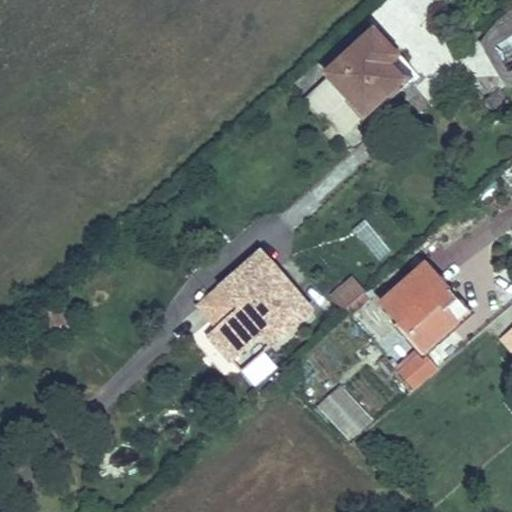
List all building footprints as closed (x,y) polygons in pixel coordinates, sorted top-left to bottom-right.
[(499,46),(488,51),(506,94),(511,91),(511,18),(491,27),(499,46)] [(331,77),(367,116),(411,76),(375,37),(331,77)] [(331,77),(305,101),(340,141),(367,116),(331,77)] [(223,289),(234,302),(223,311),(231,321),(220,330),(211,337),(233,362),(264,337),(273,348),(313,314),(262,255),(223,289)] [(384,305),(425,352),(457,324),(448,313),(459,303),(427,266),(384,305)] [(345,313),(367,295),(353,277),(331,295),(345,313)] [(234,302),(223,289),(200,308),(220,330),(231,321),(223,311),(234,302)] [(459,303),(448,313),(457,324),(469,313),(459,303)] [(399,374),(414,391),(438,371),(423,354),(399,374)] [(347,444),(373,421),(340,385),(315,407),(347,444)]
